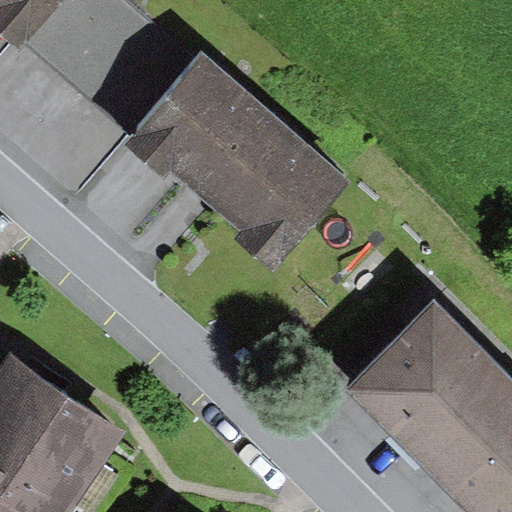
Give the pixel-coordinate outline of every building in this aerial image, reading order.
[(0,0),(0,42),(22,60),(28,49),(70,0),(0,0)] [(115,0),(70,0),(28,49),(136,142),(198,70),(115,0)] [(350,190),(204,64),(198,70),(136,142),(126,154),(164,187),(173,177),(243,236),(233,247),(272,281),(350,190)] [(511,511),(511,384),(436,310),(344,403),(455,511),(511,511)] [(59,511),(128,408),(13,333),(0,351),(0,511),(40,511),(44,507),(52,511),(59,511)] [(195,511),(179,501),(171,511),(195,511)]
